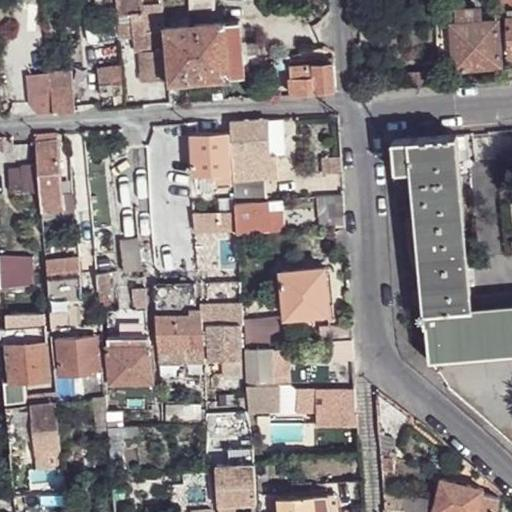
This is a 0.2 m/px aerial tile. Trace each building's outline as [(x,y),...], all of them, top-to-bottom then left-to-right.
[(116,0),(97,0),(98,10),(117,7),(116,0)] [(144,0),(116,0),(117,7),(119,26),(133,25),(134,35),(136,47),(141,47),(144,78),(170,76),(166,27),(147,29),(145,10),(144,0)] [(511,0),(502,0),(504,16),(509,16),(511,15),(511,0)] [(456,66),(501,63),(499,19),(478,20),(477,9),(477,6),(458,7),(459,10),(460,22),(454,22),(456,66)] [(164,8),(145,10),(147,29),(166,27),(165,25),(164,8)] [(444,67),(456,66),(454,22),(460,22),(459,10),(440,12),(444,67)] [(241,18),(165,25),(166,27),(170,76),(170,80),(245,74),(244,52),(256,51),(254,39),(242,40),(241,18)] [(133,25),(119,26),(120,36),(134,35),(133,25)] [(293,92),(337,89),(335,61),(291,64),(293,92)] [(101,67),(102,93),(121,91),(119,66),(101,67)] [(52,70),(52,72),(54,83),(74,82),(73,68),(52,70)] [(407,87),(432,84),(431,70),(406,72),(407,87)] [(56,112),(54,83),(52,72),(32,74),(34,103),(41,113),(56,112)] [(54,83),(56,112),(77,110),(74,82),(54,83)] [(268,118),(231,121),(232,130),(234,157),(235,182),(236,195),(236,201),(258,200),(267,199),(267,180),(280,179),(278,155),(270,155),(268,118)] [(283,118),(268,118),(270,155),(285,154),(283,118)] [(196,129),(193,129),(196,173),(200,173),(216,172),(217,184),(233,183),(232,171),(229,130),(196,131),(196,129)] [(42,193),(43,212),(65,210),(63,177),(59,133),(38,134),(38,141),(39,163),(42,193)] [(459,133),(395,137),(398,169),(413,168),(426,324),(428,324),(431,359),(511,352),(511,303),(473,307),(472,294),(459,133)] [(342,157),(323,158),(324,174),(343,173),(342,157)] [(42,193),(39,163),(22,165),(20,167),(9,168),(11,194),(42,193)] [(216,172),(200,173),(201,189),(217,189),(217,184),(216,172)] [(73,177),(63,177),(65,210),(75,210),(73,177)] [(317,196),(318,202),(319,227),(324,226),(323,215),(345,214),(345,201),(344,194),(317,196)] [(236,195),(225,196),(225,212),(235,211),(237,211),(236,201),(236,195)] [(259,229),(271,229),(270,205),(269,199),(267,199),(258,200),(259,229)] [(238,230),(259,229),(258,200),(236,201),(237,211),(238,230)] [(271,229),(284,228),(283,205),(270,205),(271,229)] [(225,212),(216,213),(218,245),(235,244),(235,211),(225,212)] [(346,225),(345,214),(323,215),(324,226),(346,225)] [(141,238),(121,240),(123,269),(143,268),(141,238)] [(61,243),(62,258),(78,257),(77,242),(61,243)] [(36,255),(6,257),(8,284),(38,282),(36,255)] [(62,258),(47,259),(48,277),(49,295),(50,295),(50,296),(82,294),(79,257),(78,257),(62,258)] [(283,269),(287,315),(329,312),(325,266),(283,269)] [(161,301),(174,301),(173,286),(160,286),(161,301)] [(208,287),(208,301),(243,300),(242,286),(208,287)] [(511,290),(472,294),(473,307),(511,303),(511,290)] [(174,301),(161,301),(161,313),(174,313),(174,308),(174,301)] [(170,348),(200,349),(198,307),(174,308),(174,313),(161,313),(156,313),(158,349),(170,348)] [(204,338),(201,307),(198,307),(200,349),(170,348),(171,363),(206,362),(205,358),(204,338)] [(243,307),(201,307),(204,338),(210,339),(223,338),(222,322),(242,321),(244,321),(243,319),(243,307)] [(147,308),(107,309),(109,335),(149,335),(147,308)] [(8,325),(2,326),(6,381),(8,403),(28,401),(27,393),(26,379),(51,378),(45,310),(8,313),(8,325)] [(243,319),(244,321),(245,344),(287,343),(285,315),(243,319)] [(242,321),(222,322),(223,338),(210,339),(210,359),(228,359),(242,359),(242,321)] [(58,325),(59,338),(99,335),(98,322),(58,325)] [(352,324),(320,326),(321,342),(332,342),(354,340),(353,329),(352,324)] [(58,325),(53,325),(57,372),(62,372),(59,338),(58,325)] [(99,335),(59,338),(62,372),(88,371),(97,369),(101,369),(99,335)] [(149,335),(109,335),(112,380),(152,380),(149,335)] [(355,355),(354,340),(332,342),(333,356),(355,355)] [(276,348),(246,348),(248,384),(278,383),(276,348)] [(284,349),(276,348),(278,383),(279,384),(290,382),(290,363),(285,362),(284,349)] [(242,359),(228,359),(228,374),(242,373),(242,359)] [(97,369),(88,371),(88,384),(97,384),(97,373),(97,369)] [(62,372),(57,372),(58,387),(58,390),(59,397),(77,395),(88,394),(88,384),(88,371),(62,372)] [(105,374),(97,373),(97,384),(88,384),(88,394),(95,393),(105,393),(105,374)] [(278,383),(248,384),(250,408),(250,412),(280,411),(279,384),(278,383)] [(407,410),(377,387),(381,457),(385,457),(399,456),(412,414),(407,410)] [(313,411),(312,388),(295,388),(295,410),(313,411)] [(358,413),(357,388),(312,388),(313,411),(313,413),(358,413)] [(27,393),(28,401),(59,397),(58,390),(37,392),(38,392),(27,393)] [(105,393),(95,393),(97,408),(96,408),(98,436),(111,435),(110,424),(109,424),(108,410),(107,393),(105,393)] [(59,401),(34,403),(38,453),(45,452),(62,451),(59,401)] [(34,403),(23,404),(27,454),(38,453),(34,403)] [(108,410),(109,424),(110,424),(120,424),(124,424),(122,410),(108,410)] [(358,413),(313,413),(314,425),(358,425),(358,413)] [(124,424),(120,424),(121,437),(139,435),(139,423),(124,424)] [(121,437),(120,424),(110,424),(111,435),(113,475),(123,474),(121,437)] [(254,462),(253,445),(230,447),(231,464),(254,462)] [(62,451),(45,452),(46,465),(63,465),(62,451)] [(385,457),(381,457),(382,471),(394,471),(395,457),(385,457)] [(231,464),(218,465),(220,505),(220,511),(236,511),(237,504),(257,503),(256,492),(255,463),(254,462),(231,464)] [(467,483),(443,478),(434,511),(479,511),(484,492),(485,487),(467,483)] [(294,483),(294,495),(314,494),(312,483),(294,483)] [(270,493),(256,492),(257,503),(257,511),(275,511),(275,510),(273,510),(273,493),(270,493)] [(343,511),(340,492),(330,493),(332,511),(343,511)] [(403,511),(425,511),(428,496),(404,493),(404,495),(384,492),(385,508),(402,509),(404,509),(403,511)] [(493,511),(497,495),(484,492),(479,511),(493,511)] [(294,495),(280,497),(280,511),(332,511),(330,493),(314,494),(294,495)]
